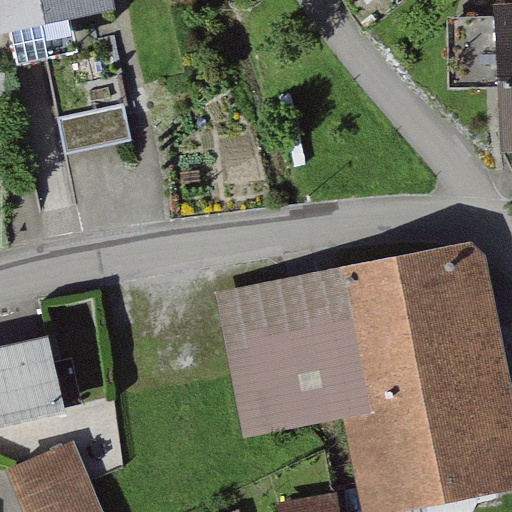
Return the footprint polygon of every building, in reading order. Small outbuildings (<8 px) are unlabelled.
[(0,0),(0,43),(131,19),(126,0),(0,0)] [(131,111),(67,119),(72,153),(135,144),(131,111)] [(511,314),(500,248),(229,295),(254,439),(363,420),(379,511),(388,511),(511,490),(511,314)] [(64,343),(0,359),(0,440),(83,420),(64,343)] [(108,511),(81,451),(21,477),(36,511),(108,511)] [(347,511),(344,496),(295,505),(295,511),(347,511)]
